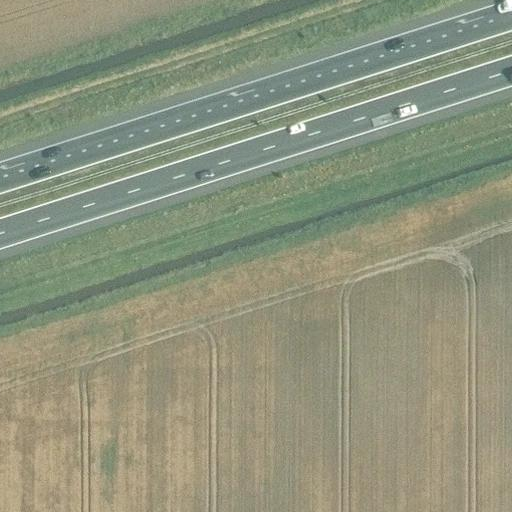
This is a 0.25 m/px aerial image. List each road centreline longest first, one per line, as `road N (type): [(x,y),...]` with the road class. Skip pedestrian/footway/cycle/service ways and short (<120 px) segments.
road 1 (motorway): [(0,234),(511,70)]
road 2 (motorway): [(511,14),(0,177)]
